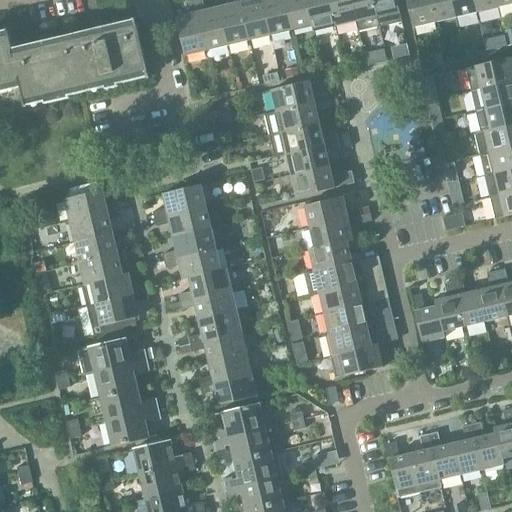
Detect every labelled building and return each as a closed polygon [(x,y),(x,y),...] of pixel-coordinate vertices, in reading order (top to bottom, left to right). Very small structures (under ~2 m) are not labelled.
[(207,51),(195,0),(190,0),(188,1),(191,14),(176,18),(185,56),(207,51)] [(202,0),(195,0),(207,51),(228,46),(219,7),(205,11),(202,0)] [(231,0),(233,4),(219,7),(228,46),(249,41),(239,0),(231,0)] [(247,0),(239,0),(249,41),(271,36),(262,0),(250,0),(248,1),(247,0)] [(262,0),(271,36),(292,31),(284,0),(262,0)] [(284,0),(292,31),(312,26),(313,26),(306,0),(284,0)] [(329,0),(306,0),(313,26),(312,26),(313,32),(335,27),(329,0)] [(351,0),(329,0),(335,27),(357,22),(351,0)] [(351,0),(357,22),(359,32),(380,27),(378,17),(373,0),(351,0)] [(396,0),(373,0),(378,17),(399,12),(396,0)] [(435,22),(430,0),(406,0),(413,28),(435,22)] [(430,0),(435,22),(456,18),(452,0),(430,0)] [(452,0),(456,18),(477,13),(474,0),(452,0)] [(474,0),(477,13),(498,8),(496,0),(474,0)] [(0,38),(0,86),(19,82),(25,107),(26,107),(25,100),(43,96),(44,102),(147,77),(147,78),(148,78),(134,19),(133,20),(135,26),(13,55),(7,30),(6,30),(8,37),(0,38)] [(390,44),(406,43),(405,23),(388,24),(390,44)] [(395,56),(411,53),(409,43),(393,46),(395,56)] [(367,52),(370,63),(388,59),(386,48),(367,52)] [(511,57),(475,67),(480,89),(511,80),(511,57)] [(511,80),(480,89),(485,110),(511,103),(511,80)] [(271,90),(276,112),(328,100),(327,93),(313,96),(310,81),(271,90)] [(265,115),(270,136),(320,124),(317,111),(330,108),(328,100),(276,112),(265,115)] [(216,106),(220,126),(232,123),(227,103),(216,106)] [(511,103),(485,110),(490,130),(490,131),(511,125),(511,103)] [(275,157),(286,154),(338,142),(336,135),(323,138),(320,124),(270,136),(275,157)] [(475,133),(480,155),(511,147),(511,125),(490,131),(490,130),(475,133)] [(286,154),(291,175),(330,166),(327,153),(340,150),(338,142),(286,154)] [(511,147),(480,155),(485,176),(511,169),(511,147)] [(330,166),(291,175),(297,197),(355,184),(352,171),(332,176),(330,166)] [(511,169),(485,176),(490,197),(511,192),(511,169)] [(63,191),(70,222),(122,210),(120,202),(107,205),(103,191),(99,192),(96,183),(63,191)] [(153,212),(155,219),(206,207),(201,185),(163,194),(166,209),(153,212)] [(511,192),(490,197),(495,220),(511,215),(511,192)] [(305,206),(310,228),(362,216),(360,209),(347,212),(343,197),(305,206)] [(370,206),(360,209),(362,216),(372,213),(371,212),(370,206)] [(170,223),(173,237),(211,228),(206,207),(155,219),(156,227),(170,223)] [(70,222),(75,243),(113,234),(110,220),(123,217),(122,210),(70,222)] [(445,215),(447,227),(466,224),(464,212),(445,215)] [(372,213),(362,216),(363,223),(373,221),(372,213)] [(310,228),(315,248),(315,249),(347,241),(348,242),(354,241),(350,226),(363,223),(362,216),(310,228)] [(163,254),(164,261),(216,249),(211,228),(173,237),(176,251),(163,254)] [(75,243),(80,264),(132,252),(130,244),(116,247),(113,234),(75,243)] [(309,249),(314,271),(352,262),(366,259),(364,252),(351,255),(348,242),(347,241),(315,249),(315,248),(309,249)] [(80,264),(85,286),(91,285),(91,284),(123,276),(123,275),(120,262),(143,257),(141,249),(132,252),(80,264)] [(183,280),(189,279),(189,278),(221,270),(221,269),(216,249),(164,261),(166,269),(180,265),(183,280)] [(352,262),(314,271),(319,292),(357,283),(357,284),(366,282),(364,274),(360,275),(358,276),(355,273),(354,272),(355,272),(352,262)] [(179,295),(180,302),(232,290),(227,268),(221,269),(221,270),(189,278),(189,279),(192,292),(179,295)] [(505,269),(496,271),(507,317),(511,315),(511,282),(508,283),(505,269)] [(382,270),(373,272),(376,287),(385,285),(382,270)] [(490,288),(478,291),(485,322),(507,317),(496,271),(487,274),(490,288)] [(376,287),(373,272),(364,274),(366,282),(368,289),(376,287)] [(82,287),(87,307),(147,292),(146,285),(132,288),(129,273),(123,275),(123,276),(91,284),(91,285),(85,286),(82,287)] [(462,279),(453,282),(464,327),(485,322),(478,291),(466,294),(462,279)] [(434,301),(436,307),(437,307),(443,332),(444,332),(464,327),(453,282),(444,284),(447,298),(434,301)] [(319,292),(324,313),(362,304),(357,284),(357,283),(319,292)] [(195,306),(199,320),(237,311),(232,290),(180,302),(182,309),(195,306)] [(147,292),(87,307),(94,336),(137,326),(135,319),(139,318),(136,303),(149,300),(147,292)] [(437,307),(436,307),(425,309),(421,295),(412,297),(414,307),(422,343),(445,338),(444,332),(443,332),(437,307)] [(324,313),(329,334),(367,325),(362,304),(324,313)] [(189,338),(190,345),(242,333),(237,311),(199,320),(202,334),(189,338)] [(392,312),(383,314),(386,329),(395,327),(392,312)] [(386,329),(383,314),(374,316),(378,331),(386,329)] [(329,334),(334,357),(340,355),(340,354),(372,346),(372,345),(367,325),(329,334)] [(205,349),(209,363),(247,354),(242,333),(190,345),(192,352),(205,349)] [(84,375),(94,373),(147,360),(145,349),(129,353),(125,339),(78,350),(84,375)] [(299,361),(309,359),(304,340),(294,342),(299,361)] [(334,357),(330,358),(335,379),(383,367),(396,363),(395,356),(381,359),(378,344),(372,345),(372,346),(340,354),(340,355),(334,357)] [(198,380),(200,387),(252,375),(247,354),(209,363),(212,376),(198,380)] [(506,359),(496,362),(498,370),(508,368),(506,359)] [(94,373),(100,397),(137,389),(133,375),(150,371),(147,360),(94,373)] [(55,373),(57,382),(68,379),(66,371),(55,373)] [(252,375),(200,387),(202,394),(215,391),(219,406),(257,397),(252,375)] [(68,379),(57,382),(59,390),(70,387),(68,379)] [(336,387),(326,389),(330,405),(339,403),(336,387)] [(100,397),(106,421),(159,409),(156,399),(140,402),(137,389),(100,397)] [(210,431),(213,441),(265,429),(259,404),(223,412),(227,427),(210,431)] [(493,428),(495,434),(496,434),(502,459),(503,459),(511,456),(511,408),(503,411),(506,425),(493,428)] [(159,409),(106,421),(112,447),(148,438),(145,424),(161,420),(159,409)] [(290,414),(292,423),(304,420),(302,412),(290,414)] [(67,422),(69,430),(81,428),(79,419),(67,422)] [(304,420),(292,423),(294,431),(306,429),(304,420)] [(481,422),(472,425),(482,470),(504,465),(503,459),(502,459),(496,434),(495,434),(484,437),(481,422)] [(466,441),(453,444),(461,475),(482,470),(472,425),(463,427),(466,441)] [(81,428),(69,430),(71,439),(83,436),(81,428)] [(232,448),(235,462),(271,454),(265,429),(213,441),(215,452),(232,448)] [(438,432),(429,435),(439,480),(440,480),(461,475),(453,444),(441,447),(438,432)] [(423,451),(411,454),(420,493),(441,488),(440,480),(439,480),(429,435),(420,437),(423,451)] [(134,449),(140,474),(193,462),(191,453),(180,456),(176,439),(134,449)] [(420,493),(411,454),(399,456),(396,443),(386,445),(388,454),(394,481),(396,490),(398,498),(420,493)] [(224,490),(276,478),(283,476),(277,452),(271,454),(235,462),(238,476),(222,480),(224,490)] [(302,463),(304,472),(315,469),(313,461),(302,463)] [(140,474),(146,499),(188,489),(184,473),(195,470),(193,462),(140,474)] [(14,468),(16,477),(28,474),(26,466),(14,468)] [(315,469),(304,472),(306,480),(317,478),(315,469)] [(101,475),(103,483),(114,480),(113,472),(101,475)] [(28,474),(16,477),(18,485),(30,483),(28,474)] [(243,497),(247,511),(282,503),(276,478),(224,490),(227,501),(243,497)] [(114,480),(103,483),(105,492),(116,489),(114,480)] [(146,499),(149,511),(199,511),(205,511),(203,502),(191,505),(188,489),(146,499)] [(487,493),(478,495),(482,511),(491,509),(487,493)] [(284,511),(282,503),(247,511),(246,511),(284,511)] [(468,511),(466,503),(456,505),(457,511),(468,511)]
